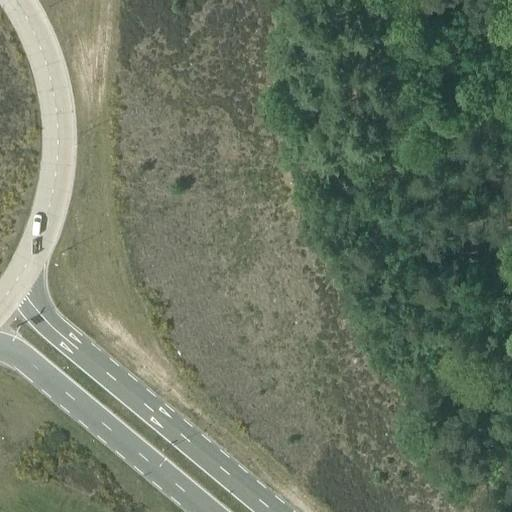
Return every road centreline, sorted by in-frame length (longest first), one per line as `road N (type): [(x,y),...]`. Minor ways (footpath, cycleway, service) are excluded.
road 1 (primary): [(274,511),(60,332),(19,276)]
road 2 (primary): [(19,276),(50,205),(58,128),(43,52),(16,0)]
road 3 (primary): [(0,344),(208,511)]
